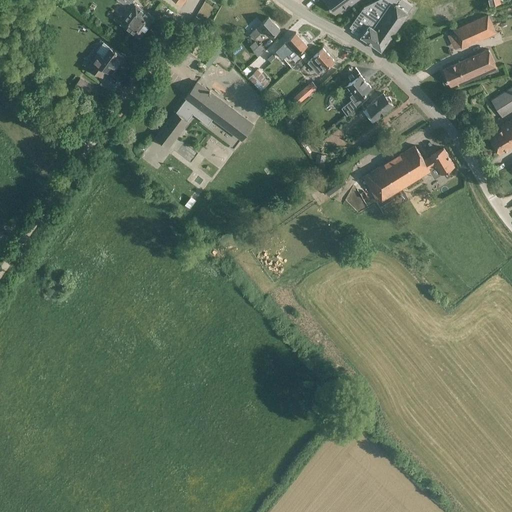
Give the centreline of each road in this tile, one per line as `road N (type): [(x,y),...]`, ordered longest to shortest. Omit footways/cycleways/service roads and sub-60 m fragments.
road 1 (unclassified): [(511,223),(445,123),(406,83),(282,0)]
road 2 (residential): [(90,147),(194,0)]
road 3 (unclassified): [(0,274),(90,147)]
